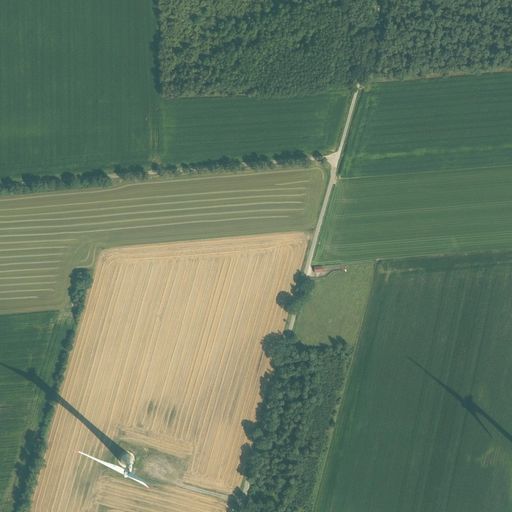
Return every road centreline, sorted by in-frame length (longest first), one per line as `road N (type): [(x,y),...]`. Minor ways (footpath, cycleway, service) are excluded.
road 1 (unclassified): [(337,153),(238,511)]
road 2 (unclassified): [(0,186),(337,153)]
